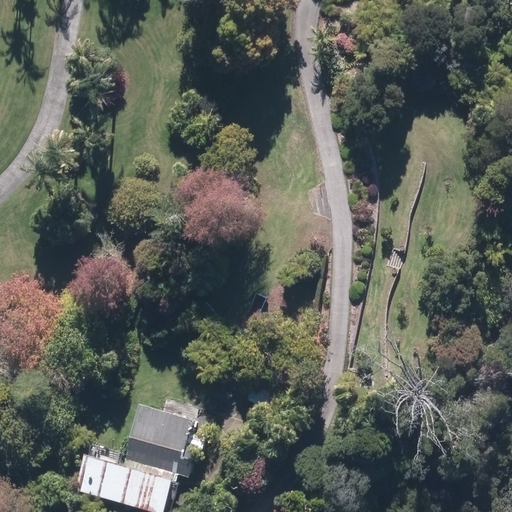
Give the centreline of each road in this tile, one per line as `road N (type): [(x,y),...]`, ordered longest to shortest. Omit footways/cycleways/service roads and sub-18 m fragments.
road 1 (track): [(259,511),(321,419),(344,352),(343,160),(303,85),(307,0)]
road 2 (track): [(0,184),(43,135),(78,0)]
